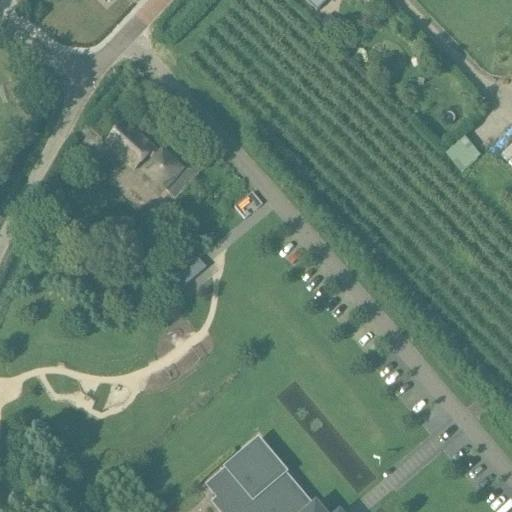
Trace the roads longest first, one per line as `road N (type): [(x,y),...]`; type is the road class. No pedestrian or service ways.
road 1 (unclassified): [(127,32),(511,476)]
road 2 (unclassified): [(0,260),(81,82)]
